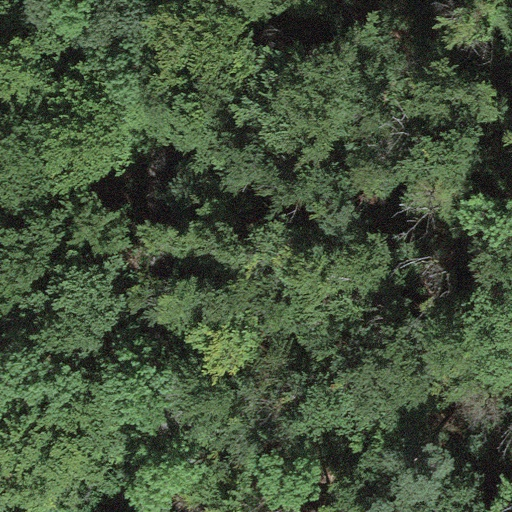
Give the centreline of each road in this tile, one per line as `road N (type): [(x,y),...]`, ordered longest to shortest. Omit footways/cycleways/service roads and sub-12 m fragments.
road 1 (unclassified): [(193,511),(174,418),(169,327),(185,0)]
road 2 (track): [(50,0),(0,210)]
